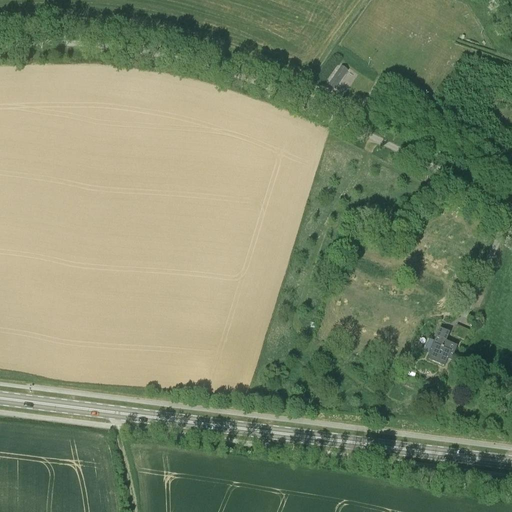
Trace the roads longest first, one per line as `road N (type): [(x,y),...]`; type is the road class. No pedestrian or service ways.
road 1 (unclassified): [(511,208),(222,71),(104,46),(0,45)]
road 2 (primary): [(511,463),(0,398)]
